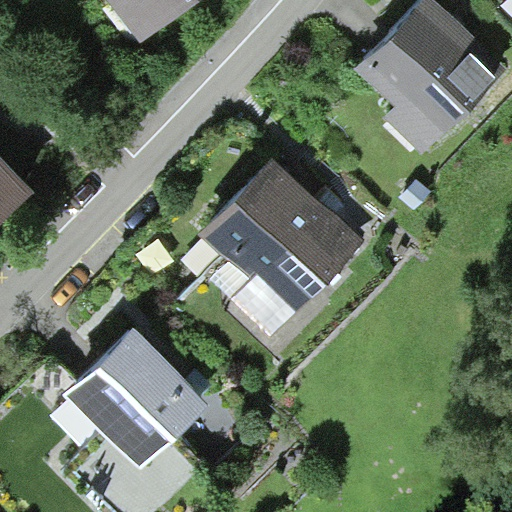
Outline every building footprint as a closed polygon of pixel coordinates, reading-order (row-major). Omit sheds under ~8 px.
[(158,0),(115,0),(131,20),(158,0)] [(436,0),(421,0),(356,65),(398,106),(382,122),(419,159),(508,72),(436,0)] [(0,221),(35,190),(0,150),(0,221)] [(194,225),(244,273),(222,295),(259,330),(352,235),(267,151),(194,225)] [(120,313),(59,373),(134,450),(196,389),(120,313)]
